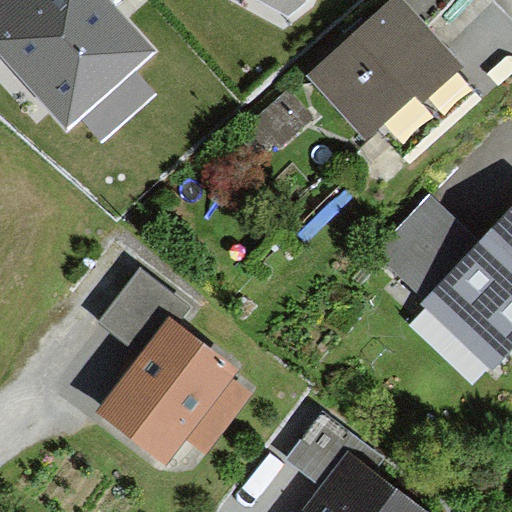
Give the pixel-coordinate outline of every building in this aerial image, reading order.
[(0,0),(0,52),(0,53),(67,129),(81,117),(101,139),(154,92),(135,70),(156,51),(111,0),(0,0)] [(306,0),(261,0),(289,15),(306,2),(306,0)] [(411,161),(487,91),(402,0),(394,0),(310,78),(366,140),(380,127),(411,161)] [(311,119),(286,91),(230,139),(254,167),(311,119)] [(426,297),(420,302),(488,373),(511,348),(511,203),(477,239),(429,194),(379,256),(426,297)] [(171,316),(180,323),(193,305),(140,266),(96,324),(140,357),(171,316)] [(129,370),(97,412),(167,467),(188,441),(206,455),(253,394),(234,379),(240,370),(180,323),(171,316),(140,357),(129,370)] [(348,453),(374,473),(387,456),(324,408),(285,459),(322,487),(348,453)] [(424,511),(374,473),(348,453),(322,487),(302,511),(424,511)]
